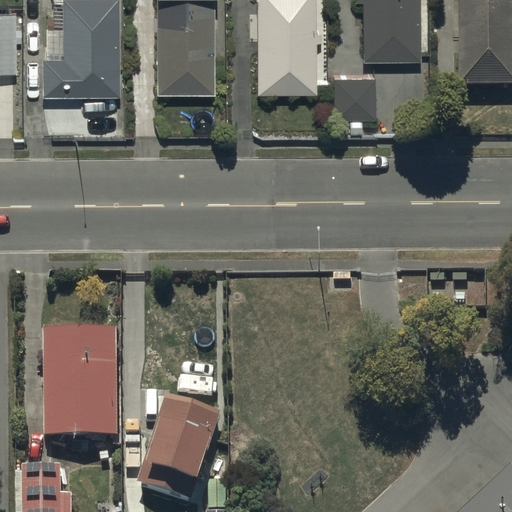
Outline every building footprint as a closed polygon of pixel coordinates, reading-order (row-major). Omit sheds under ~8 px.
[(116,0),(62,0),(63,3),(50,4),(50,28),(60,28),(60,57),(40,57),(40,94),(117,94),(116,0)] [(211,0),(155,0),(155,91),(211,91),(211,0)] [(254,0),(255,93),(314,93),(314,84),(327,84),(326,0),(254,0)] [(416,0),(354,0),(354,2),(361,2),(362,59),(417,58),(416,0)] [(511,0),(457,0),(458,92),(511,91),(511,0)] [(13,13),(0,12),(0,71),(13,72),(13,43),(21,43),(21,27),(13,27),(13,13)] [(372,77),(332,77),(332,119),(372,119),(372,77)] [(118,334),(40,336),(43,446),(120,444),(118,334)] [(359,386),(344,396),(365,428),(380,417),(359,386)] [(301,391),(287,400),(309,433),(323,423),(301,391)] [(187,511),(218,424),(165,406),(135,494),(187,511)] [(329,427),(313,439),(362,505),(378,493),(329,427)] [(511,511),(511,469),(466,511),(511,511)] [(62,476),(20,476),(20,511),(70,511),(71,504),(62,504),(62,476)]
